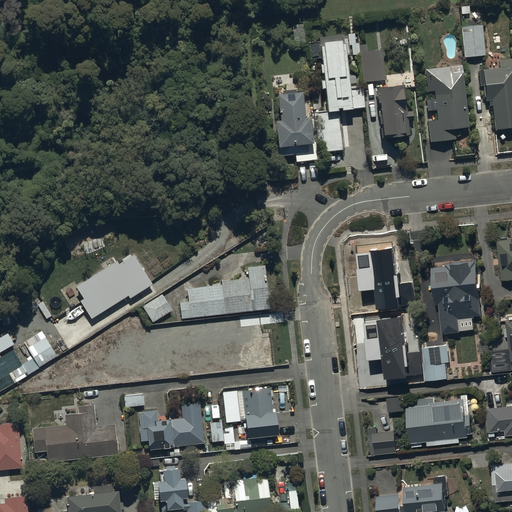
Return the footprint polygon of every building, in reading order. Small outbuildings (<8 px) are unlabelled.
[(304,45),(302,25),(292,26),(294,45),(304,45)] [(465,58),(486,56),(483,25),(462,27),(465,58)] [(324,46),(320,46),(324,80),(321,80),(322,89),(325,89),(328,111),(314,113),(319,153),(343,150),(339,109),(342,109),(342,111),(353,110),(353,109),(365,108),(363,87),(350,89),(345,43),(342,44),(342,41),(323,43),(324,46)] [(364,83),(386,80),(383,50),(368,51),(367,44),(359,45),(364,83)] [(455,129),(470,128),(464,71),(452,73),(451,65),(425,68),(428,92),(435,91),(436,99),(427,100),(428,110),(437,110),(438,120),(428,121),(431,142),(456,139),(455,129)] [(495,131),(511,129),(511,66),(479,70),(480,87),(484,87),(485,97),(486,97),(486,101),(492,101),(495,131)] [(382,138),(410,135),(409,122),(414,121),(413,111),(408,111),(405,85),(376,88),(382,138)] [(276,122),(280,156),(296,155),(297,162),(318,160),(316,141),(313,141),(310,118),(306,118),(303,92),(300,92),(299,91),(297,91),(296,89),(283,90),(283,94),(278,95),(281,121),(276,122)] [(511,239),(498,241),(502,280),(511,279),(511,239)] [(153,285),(134,255),(119,264),(117,261),(76,287),(83,298),(80,300),(92,319),(129,297),(130,299),(153,285)] [(441,304),(444,334),(461,333),(461,331),(475,330),(474,317),(483,316),(478,260),(447,264),(447,266),(433,268),(437,305),(441,304)] [(180,302),(182,320),(270,310),(266,266),(248,268),(250,279),(222,282),(222,285),(187,289),(188,301),(180,302)] [(393,343),(413,340),(412,325),(418,325),(413,275),(379,279),(381,293),(373,294),(375,314),(379,314),(381,329),(391,328),(393,343)] [(71,279),(57,287),(62,296),(76,288),(71,279)] [(40,296),(45,305),(59,298),(54,288),(40,296)] [(162,294),(143,306),(153,323),(173,311),(162,294)] [(71,320),(61,303),(51,308),(60,326),(71,320)] [(257,368),(253,329),(200,334),(202,356),(187,357),(188,365),(171,366),(172,376),(257,368)] [(46,337),(42,331),(24,342),(32,355),(27,359),(28,361),(22,365),(23,366),(9,374),(15,383),(27,376),(25,374),(28,372),(29,374),(58,356),(46,337)] [(0,353),(15,344),(8,333),(0,338),(0,353)] [(449,345),(423,348),(427,381),(449,379),(447,363),(451,362),(449,345)] [(511,361),(511,349),(491,351),(493,373),(511,370),(511,361)] [(166,355),(142,356),(144,378),(167,376),(166,355)] [(359,374),(360,386),(380,384),(379,371),(359,374)] [(248,440),(279,436),(277,413),(274,413),(271,388),(237,392),(240,421),(246,420),(248,440)] [(124,396),(126,408),(145,406),(144,394),(124,396)] [(235,396),(224,397),(225,410),(237,410),(237,403),(235,403),(235,396)] [(411,408),(409,408),(411,429),(410,431),(410,439),(412,439),(412,444),(429,442),(429,446),(462,443),(461,439),(470,438),(470,435),(474,434),(472,414),(468,414),(466,399),(437,402),(436,397),(417,399),(417,403),(411,404),(411,408)] [(183,419),(172,420),(175,447),(205,444),(201,403),(182,405),(183,419)] [(65,415),(66,425),(33,429),(35,453),(47,452),(49,463),(119,455),(116,425),(97,427),(95,405),(78,407),(79,414),(65,415)] [(511,406),(487,409),(489,433),(506,431),(507,436),(511,435),(511,406)] [(159,421),(157,411),(142,412),(142,414),(140,414),(141,428),(140,428),(142,442),(149,442),(150,452),(175,449),(175,447),(172,420),(159,421)] [(210,423),(212,442),(224,441),(222,422),(210,423)] [(0,470),(24,468),(19,423),(0,424),(0,470)] [(232,437),(231,428),(223,428),(224,437),(232,437)] [(396,431),(374,433),(376,455),(398,453),(396,431)] [(226,443),(226,450),(267,446),(266,439),(226,443)] [(511,463),(493,466),(497,503),(511,501),(511,463)] [(171,511),(185,510),(183,500),(188,500),(186,480),(181,481),(180,470),(163,472),(165,483),(159,483),(161,511),(171,511)] [(271,511),(268,477),(224,482),(225,499),(217,500),(218,511),(271,511)] [(445,484),(405,487),(407,511),(445,511),(448,511),(445,484)] [(62,511),(121,511),(120,492),(113,492),(112,485),(94,487),(95,495),(67,498),(69,511),(62,511)] [(403,511),(401,494),(378,497),(380,511),(403,511)] [(28,511),(27,496),(5,498),(6,504),(0,504),(0,511),(28,511)] [(186,503),(187,511),(207,511),(207,501),(186,503)]
